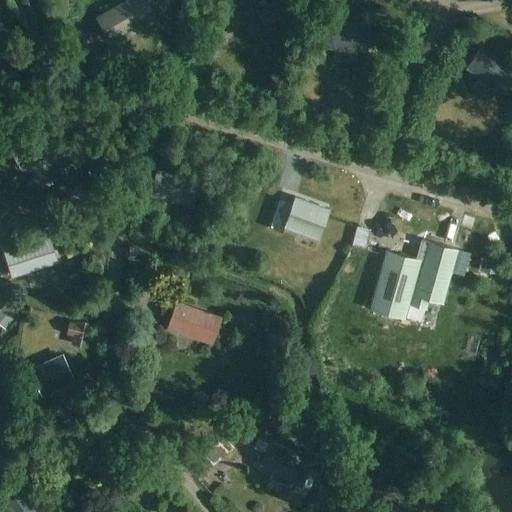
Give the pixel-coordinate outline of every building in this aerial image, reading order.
[(158,0),(127,0),(96,18),(109,40),(153,15),(149,8),(160,2),(158,0)] [(232,0),(233,20),(279,19),(278,0),(232,0)] [(325,21),(324,48),(368,50),(368,22),(325,21)] [(511,83),(511,67),(482,47),(468,68),(506,93),(511,83)] [(39,173),(34,162),(63,147),(50,124),(11,146),(22,168),(23,168),(28,179),(39,173)] [(198,181),(159,170),(152,195),(192,205),(198,181)] [(316,238),(318,233),(328,208),(294,196),(285,220),(299,225),(297,231),(316,238)] [(361,235),(364,215),(351,213),(347,233),(361,235)] [(5,252),(13,275),(57,262),(49,237),(5,252)] [(470,252),(458,249),(426,240),(420,259),(401,254),(400,259),(385,255),(370,309),(384,312),(382,319),(393,322),(395,315),(405,318),(408,303),(426,308),(429,299),(443,303),(451,272),(464,276),(470,252)] [(176,272),(173,286),(182,288),(185,274),(176,272)] [(220,318),(177,303),(169,327),(212,342),(220,318)] [(71,343),(86,346),(91,324),(76,321),(76,323),(70,322),(67,334),(73,335),(71,343)] [(31,371),(33,375),(24,379),(30,391),(39,387),(42,394),(74,379),(63,356),(31,371)] [(319,465),(311,462),(312,461),(269,443),(259,467),(273,473),(271,478),(290,486),(292,481),(301,485),(309,488),(319,465)] [(9,511),(41,511),(26,490),(18,496),(10,485),(0,492),(0,498),(5,505),(9,511)]
